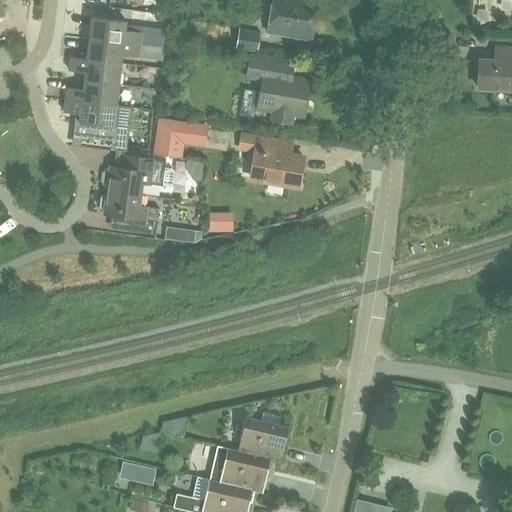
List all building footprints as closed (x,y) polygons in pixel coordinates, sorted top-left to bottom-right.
[(156,0),(146,0),(145,9),(155,10),(156,0)] [(311,40),(318,1),(312,0),(273,0),(268,33),(311,40)] [(93,17),(90,39),(141,44),(143,32),(126,30),(127,22),(93,17)] [(257,53),(260,32),(239,28),(235,49),(257,53)] [(90,39),(87,59),(87,60),(122,63),(123,55),(140,57),(141,44),(90,39)] [(511,90),(511,48),(507,49),(506,62),(478,60),(477,88),(511,90)] [(257,106),(259,106),(259,107),(275,110),(273,121),(292,124),(294,114),(305,116),(311,80),(285,76),(287,62),(251,56),(248,77),(263,80),(261,92),(259,92),(259,90),(246,88),(241,114),(255,116),(257,106)] [(86,72),(85,81),(119,84),(122,63),(87,60),(87,59),(71,58),(70,70),(86,72)] [(67,88),(66,101),(117,105),(119,84),(85,81),(84,90),(67,88)] [(121,136),(114,127),(117,105),(66,101),(64,113),(81,115),(80,123),(76,123),(74,138),(120,143),(121,136)] [(184,124),(160,121),(156,153),(180,156),(184,124)] [(299,186),(304,158),(291,155),(293,143),(244,134),(241,148),(257,151),(252,178),(299,186)] [(175,171),(173,168),(166,167),(167,161),(140,157),(138,170),(111,167),(111,170),(107,173),(105,185),(108,189),(142,194),(144,183),(169,187),(173,185),(175,171)] [(141,206),(142,194),(108,189),(108,192),(104,195),(102,207),(105,211),(104,214),(131,218),(129,231),(156,235),(160,209),(141,206)] [(232,212),(208,212),(208,230),(232,230),(232,212)] [(247,417),(240,451),(270,458),(281,461),(288,426),(247,417)] [(263,492),(270,458),(240,451),(217,446),(209,480),(252,490),(263,492)] [(154,467),(123,460),(119,475),(150,482),(154,467)] [(173,507),(194,511),(247,511),(252,490),(209,480),(197,477),(192,497),(176,493),(173,507)] [(145,511),(148,501),(137,498),(134,510),(144,511),(145,511)]
